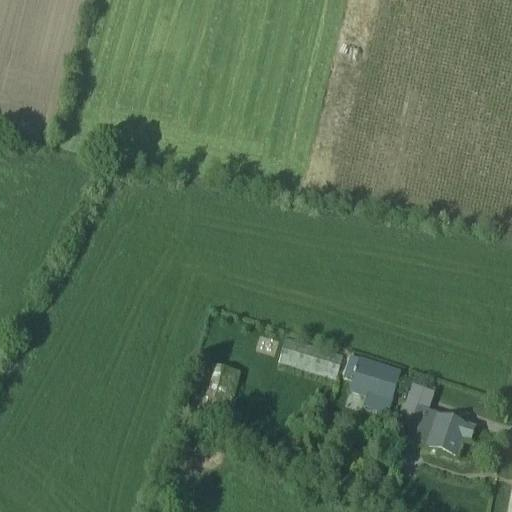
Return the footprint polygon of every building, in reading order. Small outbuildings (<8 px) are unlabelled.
[(357,51),(366,9),(351,5),(342,48),(357,51)] [(342,363),(286,346),(278,370),(335,387),(342,363)] [(387,419),(399,377),(348,362),(342,384),(349,386),(346,397),(364,403),(361,412),(387,419)] [(237,377),(206,368),(188,434),(219,443),(237,377)] [(467,447),(473,430),(428,417),(433,398),(408,390),(399,419),(403,420),(399,432),(406,434),(403,446),(454,462),(459,445),(467,447)]
